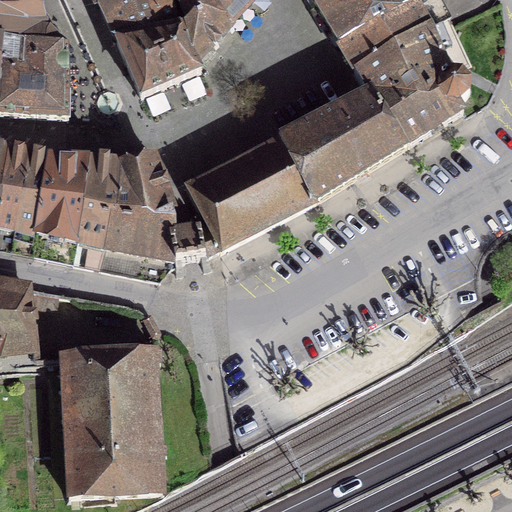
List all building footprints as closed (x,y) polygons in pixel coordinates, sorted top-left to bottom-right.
[(0,0),(0,21),(41,22),(35,0),(0,0)] [(95,0),(99,8),(120,0),(95,0)] [(170,0),(120,0),(99,8),(116,44),(180,31),(179,28),(170,0)] [(214,0),(175,0),(185,27),(184,33),(186,41),(190,61),(193,68),(197,66),(196,64),(212,47),(215,50),(219,47),(215,43),(228,30),(232,33),(233,31),(229,27),(214,0)] [(231,26),(255,0),(214,0),(229,27),(233,31),(235,30),(231,26)] [(310,0),(340,48),(417,6),(426,0),(310,0)] [(426,0),(417,6),(340,48),(355,75),(430,31),(431,32),(450,23),(438,0),(426,0)] [(0,42),(2,43),(0,93),(0,117),(68,122),(68,47),(52,46),(53,38),(51,33),(47,31),(40,32),(41,22),(0,21),(0,42)] [(141,101),(201,75),(197,66),(193,68),(190,61),(186,41),(182,43),(180,31),(116,44),(141,101)] [(430,31),(355,75),(368,96),(372,94),(408,150),(463,115),(458,107),(464,103),(469,93),(468,85),(463,78),(459,75),(450,74),(432,34),(431,32),(430,31)] [(372,94),(368,96),(279,142),(314,208),(316,206),(408,150),(372,94)] [(220,256),(314,208),(279,142),(185,190),(206,228),(199,232),(199,233),(201,233),(208,261),(219,255),(220,256)] [(8,154),(0,152),(0,253),(12,256),(28,158),(8,154)] [(146,220),(172,207),(154,163),(156,162),(154,156),(148,158),(148,159),(120,166),(119,166),(110,216),(136,221),(137,219),(146,220)] [(33,260),(48,162),(28,158),(12,256),(33,260)] [(33,260),(73,269),(78,245),(88,165),(48,162),(33,260)] [(88,165),(78,245),(73,269),(99,274),(110,216),(119,166),(88,165)] [(171,271),(175,271),(173,239),(169,220),(174,216),(172,207),(146,220),(137,219),(136,221),(110,216),(99,274),(159,286),(171,271)] [(201,233),(199,233),(187,236),(173,239),(175,271),(175,279),(184,278),(182,266),(192,264),(200,263),(203,275),(211,272),(208,261),(201,233)] [(28,294),(28,290),(0,288),(0,378),(18,377),(17,371),(39,369),(40,363),(38,363),(35,327),(30,324),(29,305),(34,304),(34,308),(55,312),(57,300),(28,294)] [(152,353),(61,357),(65,432),(68,502),(162,497),(160,459),(166,459),(166,451),(159,451),(153,367),(160,367),(160,358),(153,358),(152,353)]
